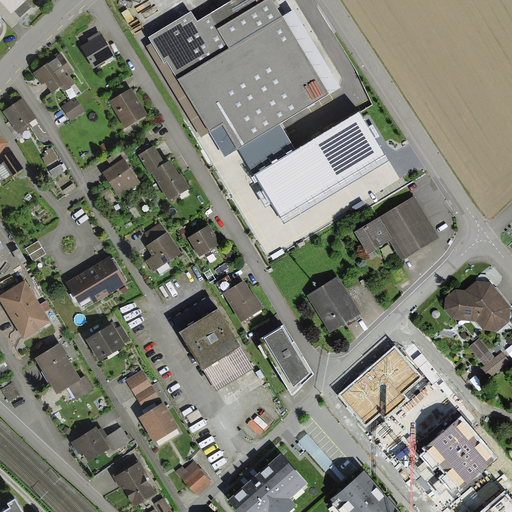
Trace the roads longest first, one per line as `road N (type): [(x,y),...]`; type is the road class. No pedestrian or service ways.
road 1 (residential): [(3,64),(48,126),(244,459)]
road 2 (residential): [(94,0),(332,376)]
road 3 (residential): [(484,234),(329,0)]
road 4 (unknown): [(410,342),(405,387),(419,427),(447,452),(476,448),(487,434),(449,389)]
road 5 (residential): [(484,234),(332,376)]
road 6 (unknown): [(422,511),(311,395)]
road 7 (residential): [(0,406),(111,511)]
road 8 (residential): [(332,376),(244,459)]
